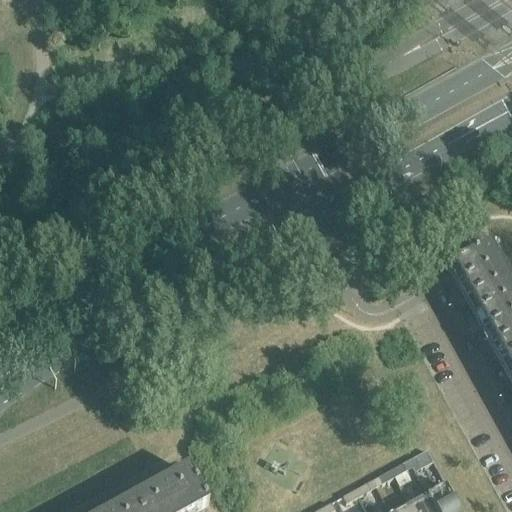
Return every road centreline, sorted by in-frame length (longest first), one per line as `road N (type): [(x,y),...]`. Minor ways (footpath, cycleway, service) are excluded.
road 1 (tertiary): [(0,394),(511,111)]
road 2 (tertiary): [(511,58),(0,337)]
road 3 (residential): [(511,448),(425,292)]
